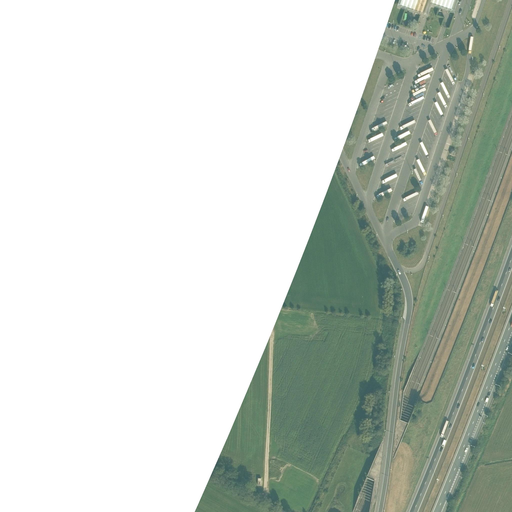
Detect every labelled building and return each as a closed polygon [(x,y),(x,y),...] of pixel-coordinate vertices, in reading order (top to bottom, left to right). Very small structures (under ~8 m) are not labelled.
[(426,0),(399,0),(398,7),(422,15),(426,0)] [(426,0),(422,15),(427,17),(432,5),(430,4),(430,0),(454,0),(451,11),(454,12),(458,0),(426,0)] [(430,0),(430,4),(432,5),(451,11),(454,0),(430,0)] [(377,132),(390,126),(388,124),(376,129),(377,132)] [(365,167),(378,161),(376,158),(364,164),(365,167)] [(404,205),(405,208),(420,201),(418,197),(409,201),(410,202),(404,205)]
